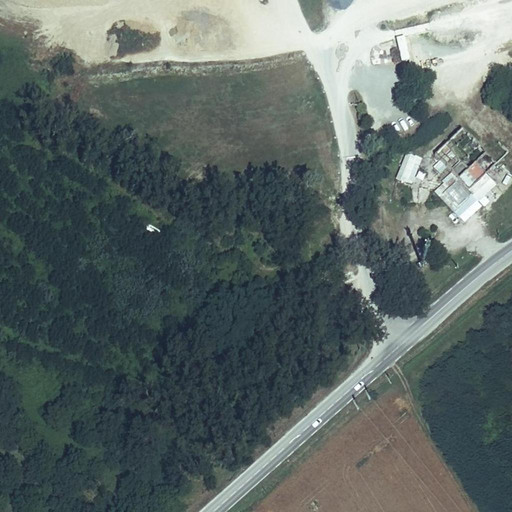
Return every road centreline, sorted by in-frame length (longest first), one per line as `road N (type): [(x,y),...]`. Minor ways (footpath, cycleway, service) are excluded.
road 1 (secondary): [(511,250),(212,511)]
road 2 (track): [(483,511),(387,356)]
